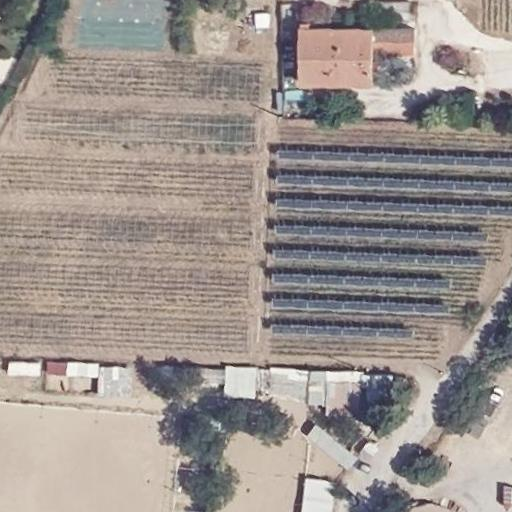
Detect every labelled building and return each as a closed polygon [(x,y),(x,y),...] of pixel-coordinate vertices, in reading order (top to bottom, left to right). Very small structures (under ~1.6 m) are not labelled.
[(411,14),(410,3),(375,3),(375,15),(411,14)] [(372,50),(414,50),(414,27),(301,25),(301,79),(372,80),(372,50)] [(473,66),(503,67),(502,49),(473,50),(473,66)] [(46,388),(68,388),(68,375),(98,374),(97,360),(46,361),(46,388)] [(132,396),(132,364),(99,365),(99,396),(132,396)] [(226,365),(225,395),(255,395),(255,365),(226,365)] [(317,380),(316,409),(349,410),(350,381),(317,380)] [(346,470),(358,456),(313,417),(300,431),(346,470)] [(304,476),(299,511),(332,511),(336,480),(304,476)]
